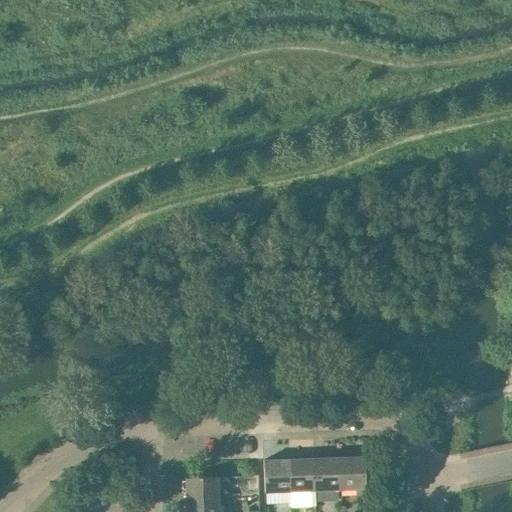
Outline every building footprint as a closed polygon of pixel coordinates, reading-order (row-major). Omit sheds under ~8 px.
[(365,488),(364,456),(338,457),(339,489),(365,488)] [(339,489),(338,457),(313,458),(315,490),(339,489)] [(315,490),(313,458),(289,459),(290,491),(315,490)] [(290,491),(289,459),(263,460),(264,492),(290,491)] [(258,490),(257,475),(246,475),(247,491),(258,490)] [(218,501),(217,477),(185,478),(186,502),(218,501)] [(218,511),(218,501),(186,502),(186,511),(218,511)]
